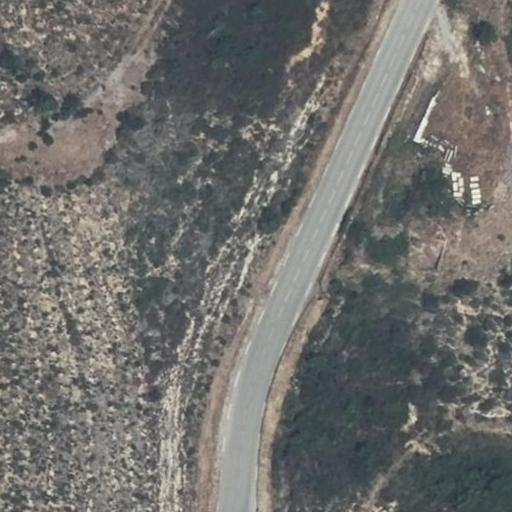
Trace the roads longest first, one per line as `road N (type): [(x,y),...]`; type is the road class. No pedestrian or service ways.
road 1 (secondary): [(232,511),(251,386),(267,338),(421,0)]
road 2 (track): [(159,0),(114,82),(11,143),(0,141)]
road 3 (track): [(511,425),(450,416),(399,442),(360,511)]
